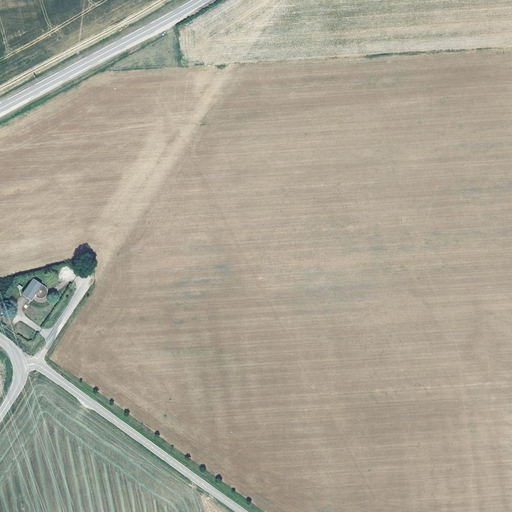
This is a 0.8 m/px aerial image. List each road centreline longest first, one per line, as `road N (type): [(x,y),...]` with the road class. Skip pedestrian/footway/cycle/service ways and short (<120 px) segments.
road 1 (unclassified): [(20,367),(36,363),(239,511)]
road 2 (secondary): [(201,0),(0,108)]
